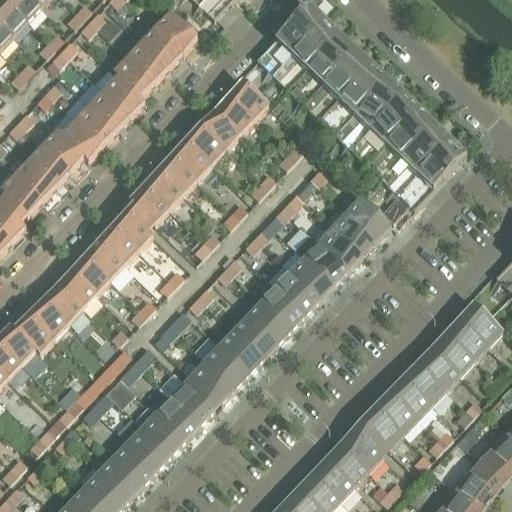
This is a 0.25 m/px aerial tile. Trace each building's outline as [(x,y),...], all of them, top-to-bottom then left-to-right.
[(42,16),(25,0),(0,0),(0,4),(28,31),(42,16)] [(56,1),(54,0),(25,0),(42,16),(56,1)] [(125,7),(118,0),(117,0),(109,9),(116,16),(125,7)] [(185,0),(198,12),(209,0),(185,0)] [(214,28),(240,0),(209,0),(198,12),(214,28)] [(28,31),(0,4),(0,32),(14,45),(28,31)] [(83,27),(92,18),(84,11),(76,20),(79,23),(83,27)] [(273,84),(325,29),(309,13),(257,68),(273,84)] [(83,27),(79,23),(76,20),(67,29),(75,36),(83,27)] [(106,27),(98,20),(90,29),(97,36),(106,27)] [(197,46),(181,30),(171,21),(157,36),(183,61),(197,46)] [(106,27),(97,36),(107,45),(118,34),(108,24),(106,27)] [(97,36),(90,29),(81,38),(88,45),(97,36)] [(288,98),(341,43),(325,29),(273,84),(288,98)] [(0,59),(14,45),(0,32),(0,59)] [(183,61),(157,36),(142,51),(169,76),(183,61)] [(205,36),(198,44),(205,51),(212,43),(205,36)] [(55,57),(64,48),(56,40),(48,49),(55,57)] [(304,113),(356,58),(341,43),(288,98),(304,113)] [(47,66),(55,57),(48,49),(39,59),(47,66)] [(78,57),(70,49),(61,58),(69,66),(78,57)] [(169,76),(142,51),(128,66),(155,91),(169,76)] [(69,66),(61,58),(53,68),(60,75),(69,66)] [(320,128),(372,73),(356,58),(304,113),(320,128)] [(155,91),(128,66),(114,81),(141,105),(155,91)] [(27,86),(36,77),(28,70),(19,79),(27,86)] [(335,143),(388,88),(372,73),(320,128),(335,143)] [(27,86),(19,79),(11,88),(18,95),(27,86)] [(141,105),(114,81),(118,85),(105,100),(131,124),(145,109),(141,105)] [(351,158),(403,103),(388,88),(335,143),(351,158)] [(269,114),(256,102),(242,89),(228,104),(254,129),(269,114)] [(54,108),(62,99),(55,91),(46,100),(54,108)] [(54,108),(46,100),(37,110),(45,117),(54,108)] [(131,124),(105,100),(91,114),(117,139),(131,124)] [(367,173),(419,118),(403,103),(351,158),(367,173)] [(254,129),(228,104),(214,119),(240,144),(254,129)] [(117,139),(91,114),(76,129),(79,132),(103,154),(117,139)] [(382,188),(435,133),(419,118),(367,173),(382,188)] [(240,144),(214,119),(200,134),(226,159),(240,144)] [(26,137),(34,128),(27,121),(18,130),(26,137)] [(79,132),(76,129),(69,122),(56,137),(58,140),(59,139),(79,160),(89,169),(103,154),(79,132)] [(26,137),(18,130),(9,139),(17,146),(26,137)] [(399,204),(450,148),(435,133),(382,188),(399,204)] [(226,159),(200,134),(186,149),(212,173),(226,159)] [(313,153),(323,143),(314,135),(305,145),(313,153)] [(79,160),(59,139),(58,140),(44,155),(70,179),(84,165),(88,170),(89,169),(79,160)] [(414,218),(467,163),(450,148),(399,204),(414,218)] [(212,173),(186,149),(172,163),(198,188),(212,173)] [(295,168),(304,159),(296,152),(288,161),(295,168)] [(70,179),(44,155),(30,169),(56,194),(70,179)] [(295,168),(288,161),(279,170),(286,177),(295,168)] [(198,188),(172,163),(157,178),(184,203),(198,188)] [(56,194),(30,169),(16,184),(42,209),(56,194)] [(184,203),(157,178),(143,193),(169,218),(184,203)] [(318,194),(326,185),(319,178),(310,187),(318,194)] [(267,198),(275,189),(268,182),(260,191),(267,198)] [(42,209),(16,184),(1,200),(6,204),(0,209),(0,210),(22,231),(42,209)] [(318,194),(310,187),(302,196),(309,203),(318,194)] [(267,198),(260,191),(251,200),(258,207),(267,198)] [(169,218),(143,193),(129,208),(133,212),(127,219),(149,239),(169,218)] [(391,235),(379,223),(361,206),(347,221),(376,250),(391,235)] [(290,224),(298,214),(291,207),(282,216),(290,224)] [(26,235),(22,231),(0,210),(0,239),(11,250),(26,235)] [(239,227),(247,218),(240,211),(231,220),(239,227)] [(281,233),(290,224),(282,216),(274,226),(281,233)] [(149,239),(127,219),(113,234),(139,259),(153,243),(149,239)] [(230,236),(239,227),(231,220),(223,229),(230,236)] [(376,250),(347,221),(332,236),(362,265),(376,250)] [(139,259),(113,234),(98,249),(125,274),(139,259)] [(362,265),(332,236),(319,251),(348,279),(362,265)] [(262,253),(270,244),(263,237),(254,246),(262,253)] [(0,261),(11,250),(0,239),(0,261)] [(211,257),(219,248),(212,241),(203,250),(211,257)] [(253,262),(262,253),(254,246),(245,255),(253,262)] [(125,274),(98,249),(84,263),(111,288),(125,274)] [(202,266),(211,257),(203,250),(195,259),(202,266)] [(348,279),(319,251),(304,266),(334,294),(348,279)] [(111,288),(84,263),(70,278),(79,287),(96,303),(111,288)] [(233,283),(242,274),(235,266),(226,275),(233,283)] [(334,294),(304,266),(290,281),(320,309),(334,294)] [(511,301),(511,269),(496,286),(511,301)] [(225,292),(233,283),(226,275),(217,285),(225,292)] [(96,303),(79,287),(70,278),(56,293),(82,318),(96,303)] [(184,285),(177,278),(168,287),(176,294),(184,285)] [(320,309),(290,281),(276,295),(306,324),(320,309)] [(176,294),(168,287),(159,296),(167,303),(176,294)] [(82,318),(56,293),(42,308),(68,333),(82,318)] [(306,324),(276,295),(262,310),(292,339),(306,324)] [(205,312),(214,303),(206,296),(198,305),(205,312)] [(205,312),(198,305),(189,314),(197,321),(205,312)] [(147,323),(156,314),(149,307),(140,316),(147,323)] [(68,333),(42,308),(28,323),(54,347),(68,333)] [(292,339),(262,310),(248,325),(278,353),(292,339)] [(503,339),(489,326),(473,311),(458,326),(488,355),(503,339)] [(139,332),(147,323),(140,316),(131,325),(139,332)] [(54,347),(28,323),(15,337),(10,333),(40,363),(40,362),(54,347)] [(177,342),(186,333),(178,325),(170,335),(177,342)] [(278,353),(248,325),(234,340),(264,368),(278,353)] [(488,355),(458,326),(444,341),(474,369),(488,355)] [(40,363),(10,333),(0,343),(0,352),(33,383),(46,368),(40,362),(40,363)] [(177,342),(170,335),(161,344),(168,351),(177,342)] [(119,353),(128,344),(121,336),(112,346),(119,353)] [(264,368),(234,340),(220,354),(250,383),(264,368)] [(474,369),(444,341),(430,356),(460,384),(474,369)] [(33,383),(0,352),(0,380),(8,388),(19,398),(33,383)] [(250,383),(220,354),(206,369),(236,398),(250,383)] [(460,384),(430,356),(416,370),(446,399),(460,384)] [(117,379),(125,370),(118,362),(109,372),(117,379)] [(142,379),(151,369),(143,362),(134,372),(142,379)] [(236,398),(206,369),(186,391),(215,419),(236,398)] [(446,399),(416,370),(402,385),(432,414),(446,399)] [(108,388),(117,379),(109,372),(101,381),(108,388)] [(128,393),(137,384),(129,377),(120,386),(128,393)] [(501,395),(510,386),(502,379),(493,388),(501,395)] [(432,414),(402,385),(388,400),(418,429),(432,414)] [(119,403),(128,393),(120,386),(112,395),(119,403)] [(492,404),(501,395),(493,388),(485,397),(492,404)] [(215,419),(186,391),(171,406),(201,435),(215,419)] [(89,408),(97,399),(90,392),(81,401),(89,408)] [(418,429),(388,400),(374,415),(404,443),(418,429)] [(201,435),(171,406),(157,421),(187,449),(201,435)] [(83,414),(76,407),(67,416),(75,423),(83,414)] [(116,422),(108,414),(101,407),(92,416),(100,423),(110,433),(116,427),(116,422)] [(473,424),(481,415),(474,408),(465,417),(473,424)] [(404,443),(374,415),(353,436),(383,465),(404,443)] [(75,423),(67,416),(58,425),(66,432),(75,423)] [(91,432),(100,423),(92,416),(84,425),(91,432)] [(464,434),(473,424),(465,417),(457,426),(464,434)] [(187,449),(157,421),(143,436),(173,464),(187,449)] [(511,447),(511,429),(504,436),(503,437),(511,447)] [(46,453),(55,444),(47,436),(39,445),(46,453)] [(72,453),(79,445),(80,443),(73,436),(64,445),(72,453)] [(173,464),(143,436),(129,450),(158,479),(173,464)] [(383,465),(353,436),(338,452),(369,480),(383,465)] [(511,482),(511,447),(503,437),(501,438),(502,439),(490,450),(495,455),(480,469),(503,491),(511,482)] [(445,454),(453,445),(446,438),(437,447),(445,454)] [(46,453),(39,445),(30,455),(38,462),(46,453)] [(72,453),(64,445),(56,454),(63,462),(72,453)] [(445,454),(437,447),(428,456),(436,463),(445,454)] [(158,479),(129,450),(115,465),(144,494),(158,479)] [(369,480),(338,452),(325,466),(355,495),(369,480)] [(422,478),(431,469),(423,462),(414,471),(422,478)] [(144,494),(115,465),(100,480),(130,509),(144,494)] [(18,482),(27,473),(20,466),(11,475),(18,482)] [(44,482),(52,473),(45,466),(36,475),(44,482)] [(355,495),(325,466),(311,481),(340,510),(355,495)] [(472,511),(486,511),(503,491),(480,469),(468,485),(461,480),(452,493),(451,493),(450,494),(472,511)] [(10,491),(18,482),(11,475),(2,484),(10,491)] [(35,491),(44,482),(36,475),(27,484),(35,491)] [(127,511),(130,509),(100,480),(86,495),(104,511),(127,511)] [(338,511),(340,510),(311,481),(296,496),(313,511),(338,511)] [(395,506),(404,496),(396,489),(388,498),(395,506)] [(472,511),(450,494),(449,495),(449,496),(439,508),(444,511),(472,511)] [(15,511),(24,503),(17,495),(8,505),(15,511)] [(104,511),(86,495),(72,510),(74,511),(104,511)] [(313,511),(296,496),(282,511),(283,511),(313,511)] [(383,511),(389,511),(395,506),(388,498),(379,507),(383,511)]
